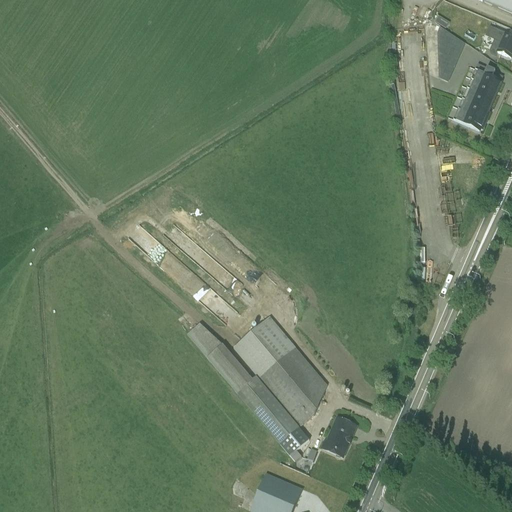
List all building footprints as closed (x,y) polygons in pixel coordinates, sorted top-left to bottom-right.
[(511,0),(484,0),(483,2),(511,14),(511,0)] [(448,28),(449,82),(467,81),(466,52),(455,53),(455,44),(458,44),(457,19),(446,20),(446,28),(448,28)] [(511,54),(511,38),(493,30),(489,38),(500,43),(496,52),(510,58),(511,54)] [(486,70),(477,66),(475,73),(474,72),(452,122),(479,134),(480,132),(482,132),(485,125),(483,124),(484,121),(486,122),(489,115),(488,114),(503,79),(493,75),(494,73),(487,69),(486,70)] [(209,269),(221,258),(213,251),(202,262),(209,269)] [(322,452),(344,462),(358,428),(337,419),(322,452)] [(294,511),(303,493),(266,477),(250,511),(294,511)]
